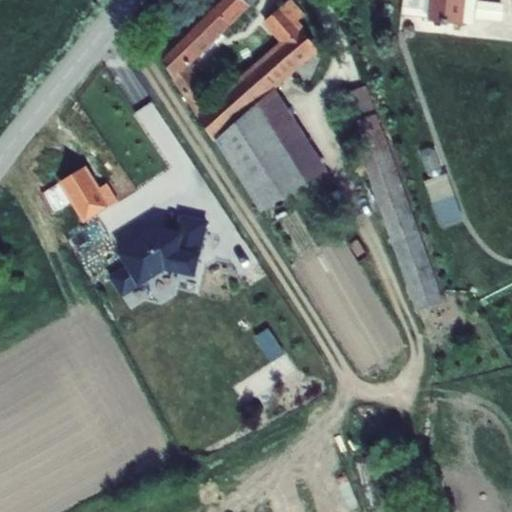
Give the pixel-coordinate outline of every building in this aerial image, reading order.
[(227,0),(165,63),(223,140),(298,76),(307,86),(333,63),(323,52),(332,45),(296,5),(272,25),(290,47),(220,109),(193,75),(230,39),(238,48),(250,37),(252,8),(261,0),(227,0)] [(431,0),(429,25),(453,28),(459,23),(461,0),(431,0)] [(298,76),(223,140),(278,213),(335,170),(317,119),(307,86),(298,76)] [(448,300),(379,112),(351,123),(420,311),(448,300)] [(452,170),(426,178),(441,224),(466,216),(452,170)] [(65,177),(42,189),(63,228),(86,216),(65,177)] [(195,272),(206,219),(180,214),(177,230),(158,226),(119,251),(128,265),(112,276),(124,294),(166,266),(195,272)]
